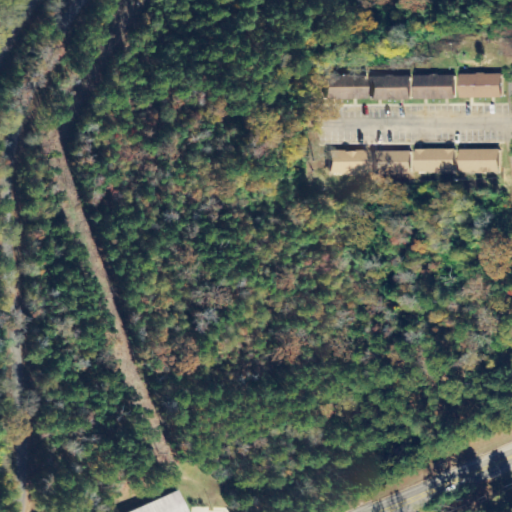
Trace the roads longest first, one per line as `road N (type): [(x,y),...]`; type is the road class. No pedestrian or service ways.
road 1 (residential): [(82,0),(24,124),(6,236),(19,419),(9,511)]
road 2 (residential): [(511,198),(491,146),(443,129),(386,135),(296,178)]
road 3 (tertiary): [(373,511),(511,452)]
